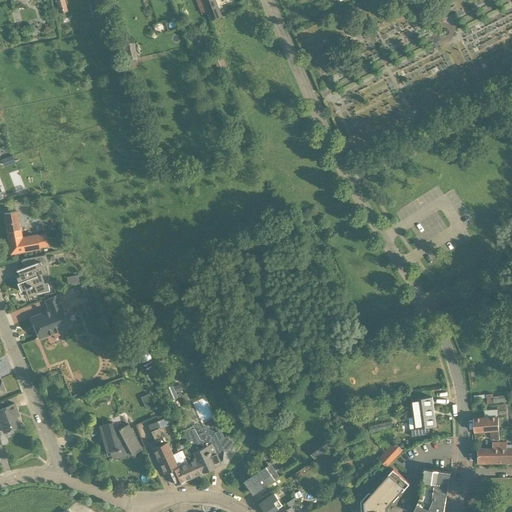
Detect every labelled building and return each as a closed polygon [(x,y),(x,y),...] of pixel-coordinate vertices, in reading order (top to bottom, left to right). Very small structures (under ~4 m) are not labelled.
[(57,0),(60,11),(67,9),(64,0),(57,0)] [(203,0),(204,3),(211,20),(221,17),(214,0),(203,0)] [(125,46),(128,61),(136,59),(133,44),(125,46)] [(4,214),(11,253),(39,248),(47,246),(45,236),(37,237),(37,236),(21,239),(16,211),(4,214)] [(24,289),(27,297),(41,294),(41,293),(49,291),(47,283),(43,284),(43,282),(40,274),(45,272),(43,266),(48,264),(45,255),(22,259),(23,261),(21,262),(24,267),(16,270),(18,276),(16,277),(18,282),(17,283),(20,291),(24,289)] [(79,275),(68,275),(69,283),(79,283),(79,275)] [(88,296),(84,285),(76,288),(81,299),(88,296)] [(49,311),(30,318),(39,339),(69,326),(61,306),(56,295),(45,300),(49,311)] [(145,371),(151,382),(158,379),(153,367),(145,371)] [(173,387),(175,394),(182,391),(179,384),(173,387)] [(175,394),(173,388),(172,386),(164,389),(164,390),(169,401),(177,398),(175,394)] [(154,406),(149,394),(141,398),(146,410),(154,406)] [(431,434),(430,426),(434,426),(432,408),(433,407),(432,397),(411,400),(413,418),(409,418),(411,428),(412,428),(412,436),(431,434)] [(0,409),(0,424),(3,433),(4,432),(3,430),(9,428),(10,430),(20,426),(16,416),(19,415),(14,403),(0,409)] [(372,432),(395,426),(391,411),(368,417),(372,432)] [(157,422),(159,427),(160,429),(170,425),(166,417),(157,422)] [(474,419),(474,432),(492,431),(493,440),(499,441),(498,417),(474,419)] [(118,429),(114,430),(112,422),(98,426),(99,426),(107,453),(106,453),(117,450),(118,451),(119,451),(120,450),(128,447),(132,455),(142,449),(141,449),(128,425),(129,424),(128,424),(118,429)] [(184,430),(196,458),(203,473),(221,465),(215,454),(219,452),(212,437),(202,433),(197,435),(194,429),(191,430),(190,427),(184,430)] [(151,432),(155,441),(162,438),(162,437),(162,436),(159,432),(158,428),(151,432)] [(216,437),(218,440),(223,451),(229,451),(234,444),(230,435),(223,438),(222,434),(216,437)] [(184,444),(180,435),(175,438),(179,446),(182,451),(186,449),(184,444)] [(329,441),(325,436),(309,447),(313,453),(329,441)] [(162,438),(155,441),(154,441),(157,447),(151,449),(163,474),(168,472),(175,485),(185,481),(178,467),(176,462),(173,455),(167,442),(164,443),(162,438)] [(387,467),(403,450),(395,443),(379,460),(387,467)] [(511,462),(511,445),(503,446),(503,443),(493,443),(493,450),(478,449),(478,462),(478,463),(511,462)] [(186,449),(182,451),(194,477),(203,473),(196,458),(192,461),(186,449)] [(182,451),(177,453),(181,459),(183,465),(178,467),(185,481),(194,477),(182,451)] [(245,482),(254,494),(265,486),(265,487),(279,477),(270,464),(263,469),(256,474),(245,482)] [(388,511),(389,511),(386,511),(385,506),(401,489),(403,491),(410,484),(393,469),(372,493),(369,491),(361,501),(361,509),(360,509),(360,511),(388,511)] [(444,511),(445,507),(448,490),(451,472),(425,469),(423,486),(422,494),(418,503),(413,511),(444,511)] [(274,494),(260,503),(266,511),(273,511),(278,509),(274,502),(278,499),(274,494)] [(287,504),(290,508),(291,508),(298,502),(295,498),(287,504)]
